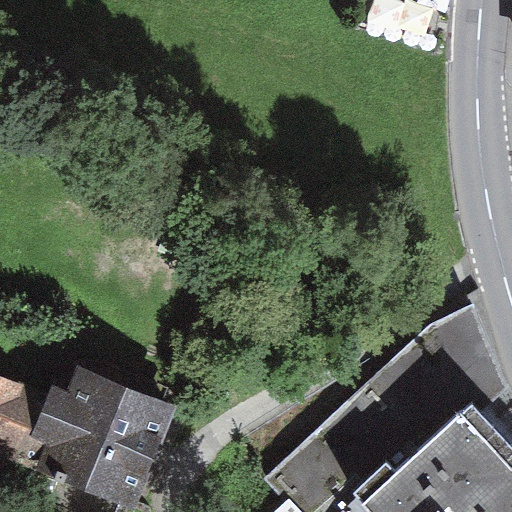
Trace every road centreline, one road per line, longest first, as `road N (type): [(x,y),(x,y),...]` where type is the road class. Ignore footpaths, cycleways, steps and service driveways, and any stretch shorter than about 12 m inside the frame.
road 1 (track): [(499,260),(216,432),(169,511)]
road 2 (tertiary): [(511,303),(484,184),(476,50),(482,0)]
